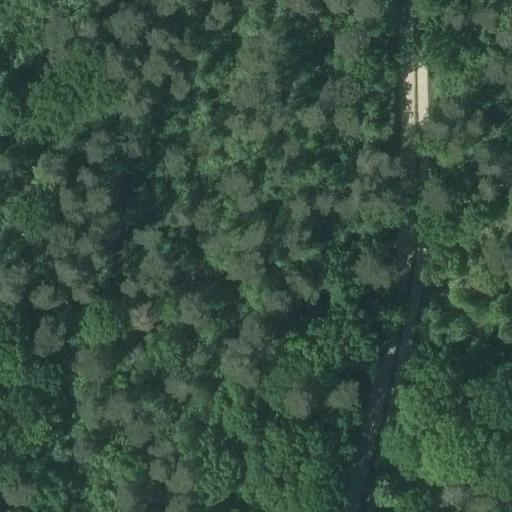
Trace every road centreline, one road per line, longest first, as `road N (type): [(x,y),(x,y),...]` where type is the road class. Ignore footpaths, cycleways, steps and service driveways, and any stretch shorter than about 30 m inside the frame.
road 1 (track): [(0,313),(222,269),(315,264),(368,245),(405,244)]
road 2 (track): [(405,244),(351,511)]
road 3 (track): [(408,0),(405,244)]
